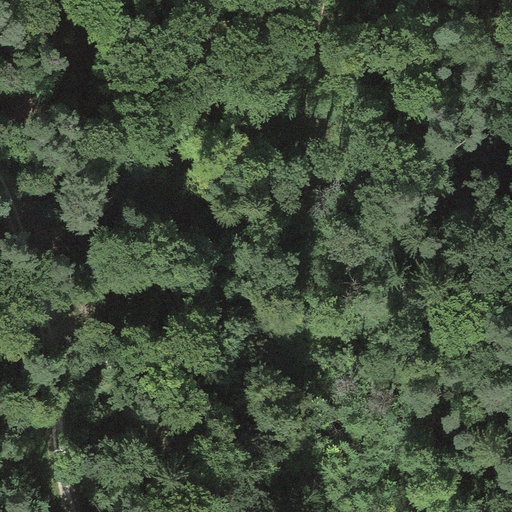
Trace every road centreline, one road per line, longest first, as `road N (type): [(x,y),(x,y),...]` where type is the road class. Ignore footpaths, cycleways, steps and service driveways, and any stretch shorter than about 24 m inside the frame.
road 1 (track): [(81,511),(71,500),(47,320),(0,195)]
road 2 (track): [(216,0),(256,229),(276,282)]
road 3 (track): [(47,320),(156,420),(216,511)]
